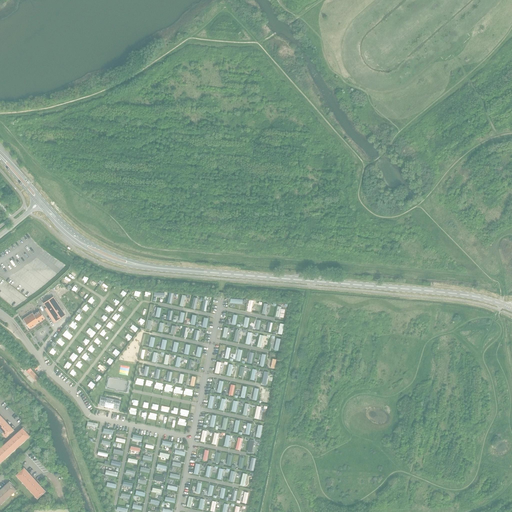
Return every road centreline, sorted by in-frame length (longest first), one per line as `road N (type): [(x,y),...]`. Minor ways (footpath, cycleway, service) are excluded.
road 1 (unknown): [(488,277),(142,246),(46,170),(0,121)]
road 2 (secondary): [(511,307),(468,295),(121,261),(77,239),(40,203)]
